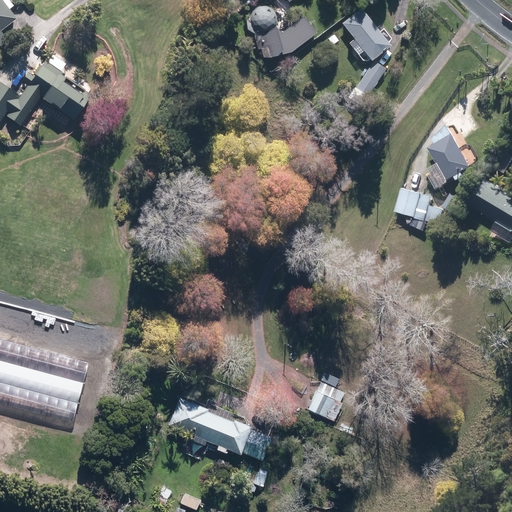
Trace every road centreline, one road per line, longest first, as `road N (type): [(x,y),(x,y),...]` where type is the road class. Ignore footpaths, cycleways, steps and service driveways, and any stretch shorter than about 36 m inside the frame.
road 1 (track): [(484,4),(260,280),(250,297),(264,350),(261,379),(245,405),(224,398)]
road 2 (track): [(78,431),(97,359),(0,332)]
